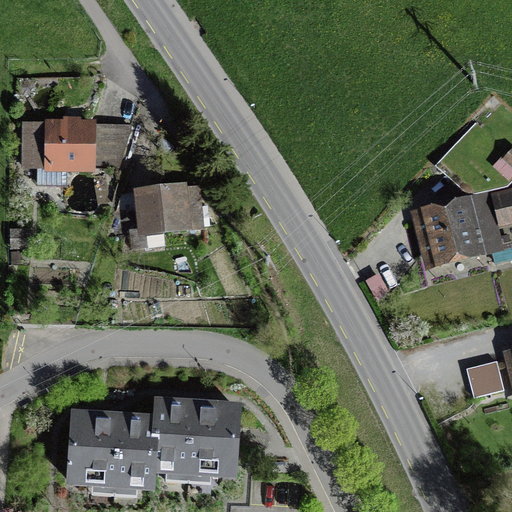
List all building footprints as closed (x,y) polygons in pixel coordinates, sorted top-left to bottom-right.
[(24,131),(23,179),(46,179),(47,131),(24,131)] [(46,179),(98,181),(100,131),(47,131),(46,179)] [(511,177),(511,159),(506,154),(487,175),(503,188),(511,177)] [(511,228),(511,193),(487,201),(496,233),(511,228)] [(190,195),(137,201),(141,246),(195,240),(190,195)] [(481,262),(466,203),(414,215),(429,275),(481,262)] [(495,363),(465,369),(471,397),(501,391),(495,363)] [(226,413),(141,409),(140,424),(138,485),(222,489),(226,413)] [(140,424),(61,421),(58,497),(137,500),(138,485),(140,424)]
